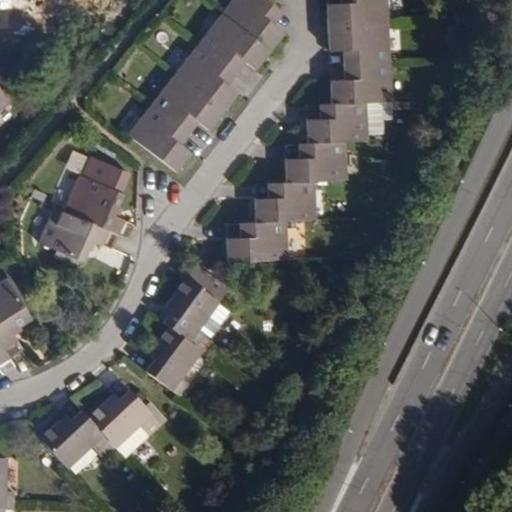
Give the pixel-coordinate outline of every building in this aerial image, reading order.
[(269,0),(225,0),(217,11),(266,50),(280,31),(270,23),(271,22),(260,13),(270,0),(269,0)] [(282,9),(270,0),(260,13),(271,22),(282,9)] [(327,0),(329,25),(391,22),(390,0),(327,0)] [(217,11),(194,41),(222,63),(232,51),(242,58),(252,67),(266,50),(217,11)] [(391,22),(329,25),(330,48),(345,47),(357,48),(357,63),(393,62),(391,22)] [(169,73),(218,112),(233,92),(223,83),(212,75),(222,63),(194,41),(169,73)] [(346,64),(357,63),(357,48),(345,47),(346,64)] [(222,63),(232,71),(242,58),(232,51),(222,63)] [(333,103),(367,102),(395,101),(393,62),(357,63),(358,78),(347,79),(332,80),(333,103)] [(223,83),(232,71),(222,63),(212,75),(223,83)] [(358,78),(357,63),(346,64),(347,79),(358,78)] [(169,73),(146,102),(175,124),(184,112),(195,120),(206,128),(218,112),(169,73)] [(0,115),(12,106),(6,98),(0,103),(0,115)] [(166,136),(175,124),(146,102),(122,133),(172,171),(187,152),(176,143),(166,136)] [(313,143),(348,142),(369,141),(367,102),(333,103),(333,121),(321,121),(306,121),(306,143),(313,143)] [(333,121),(333,103),(321,104),(321,121),(333,121)] [(175,124),(185,132),(195,120),(184,112),(175,124)] [(176,143),(185,132),(175,124),(166,136),(176,143)] [(288,182),(316,181),(349,179),(348,142),(313,143),(314,159),(303,159),(287,160),(288,182)] [(314,159),(313,143),(306,143),(302,143),(303,159),(314,159)] [(76,174),(60,210),(115,234),(124,238),(130,224),(109,214),(119,193),(76,174)] [(254,223),(286,221),(317,219),(316,181),(288,182),(280,183),(281,199),(270,199),(254,200),(254,223)] [(281,199),(280,183),(270,183),(270,199),(281,199)] [(108,249),(115,234),(60,210),(50,206),(35,241),(77,259),(86,239),(108,249)] [(286,221),(254,223),(250,223),(250,241),(238,241),(226,242),(227,262),(287,259),(286,221)] [(250,241),(250,223),(238,223),(238,241),(250,241)] [(209,276),(194,265),(186,277),(201,288),(209,276)] [(179,314),(170,328),(195,346),(205,332),(197,326),(225,287),(209,276),(201,288),(186,277),(167,304),(172,308),(179,314)] [(0,346),(8,358),(22,349),(8,328),(27,316),(1,277),(0,278),(0,346)] [(179,314),(172,308),(162,322),(170,328),(179,314)] [(195,346),(170,328),(149,357),(155,362),(163,367),(154,379),(180,397),(189,385),(181,380),(201,351),(195,346)] [(0,375),(13,366),(8,358),(0,346),(0,375)] [(163,367),(155,362),(146,374),(154,379),(163,367)] [(134,398),(129,392),(117,403),(122,409),(134,398)] [(87,420),(106,440),(113,448),(138,425),(144,432),(156,420),(134,398),(122,409),(117,403),(112,398),(87,420)] [(85,418),(79,411),(67,422),(73,429),(85,418)] [(94,451),(106,440),(87,420),(85,418),(73,429),(67,422),(62,416),(37,440),(63,467),(87,445),(94,451)] [(0,506),(2,507),(11,507),(11,490),(2,489),(4,456),(0,456),(0,506)]
